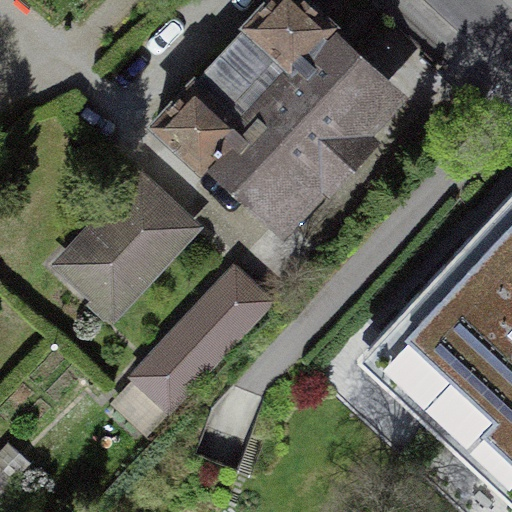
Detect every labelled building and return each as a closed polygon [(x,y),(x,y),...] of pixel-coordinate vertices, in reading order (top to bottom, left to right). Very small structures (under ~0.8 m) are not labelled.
[(332,0),(269,0),(165,116),(296,232),(428,85),(363,27),(332,0)] [(140,178),(62,262),(114,310),(192,226),(166,202),(140,178)] [(511,191),(379,334),(511,457),(511,191)] [(112,403),(142,431),(166,406),(169,409),(271,300),(253,282),(234,265),(132,374),(136,377),(112,403)] [(11,440),(0,451),(0,497),(34,461),(23,450),(11,440)]
